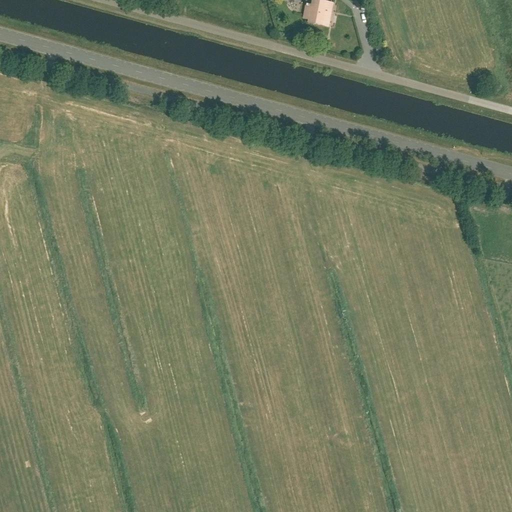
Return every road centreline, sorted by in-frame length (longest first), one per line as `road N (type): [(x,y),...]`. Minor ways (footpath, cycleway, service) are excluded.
road 1 (tertiary): [(511,172),(0,32)]
road 2 (unclassified): [(511,109),(108,0)]
